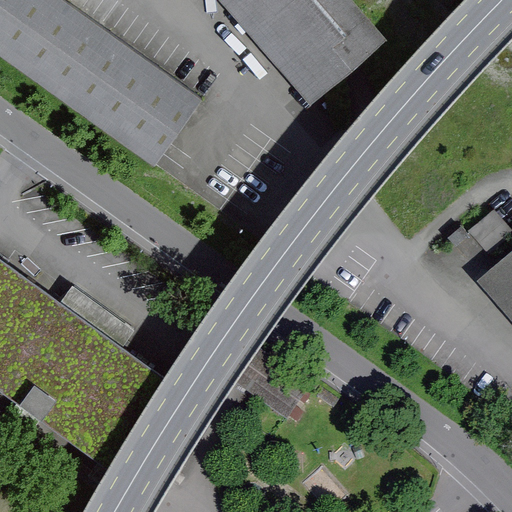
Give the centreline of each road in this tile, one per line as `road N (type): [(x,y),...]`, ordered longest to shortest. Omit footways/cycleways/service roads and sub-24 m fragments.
road 1 (secondary): [(114,511),(259,286),(410,97),(502,0)]
road 2 (unclassified): [(511,500),(411,411),(0,115)]
